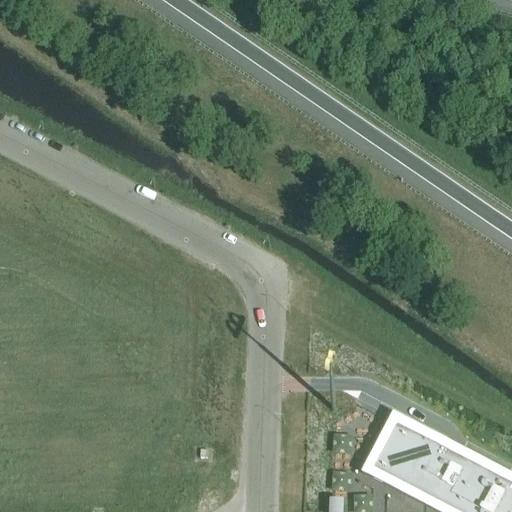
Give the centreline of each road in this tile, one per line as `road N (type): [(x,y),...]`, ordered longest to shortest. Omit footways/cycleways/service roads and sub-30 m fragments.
road 1 (unclassified): [(259,511),(268,273),(0,134)]
road 2 (motorway): [(180,0),(511,227)]
